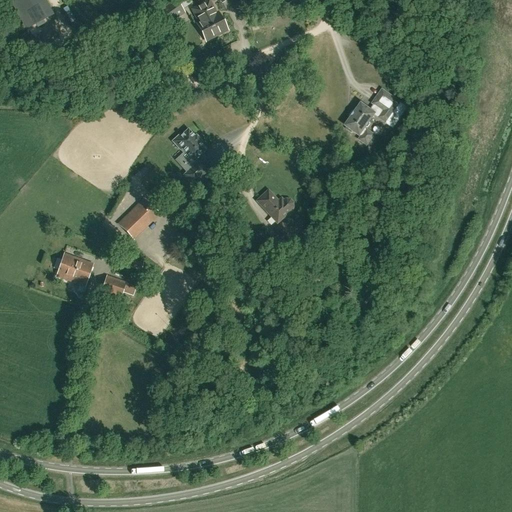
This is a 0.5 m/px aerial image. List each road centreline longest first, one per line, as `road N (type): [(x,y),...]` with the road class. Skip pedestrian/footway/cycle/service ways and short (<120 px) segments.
road 1 (primary): [(511,179),(476,260),(435,323),(383,376),(327,416),(256,449),(188,467),(68,470),(0,454)]
road 2 (primary): [(0,485),(67,502),(150,501),(209,490),(302,456),(363,417),(438,346),(511,219)]
road 3 (unclassified): [(329,0),(324,26),(273,54),(242,142)]
